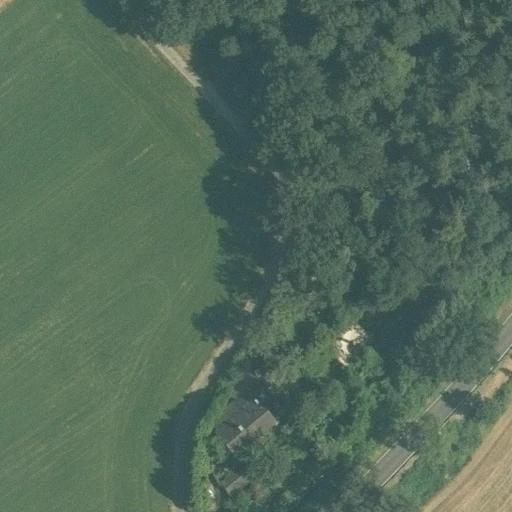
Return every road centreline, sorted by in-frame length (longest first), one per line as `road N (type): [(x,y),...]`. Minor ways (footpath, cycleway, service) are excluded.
road 1 (track): [(179,511),(179,434),(278,263),(290,184),(115,0)]
road 2 (secondary): [(511,329),(334,511)]
